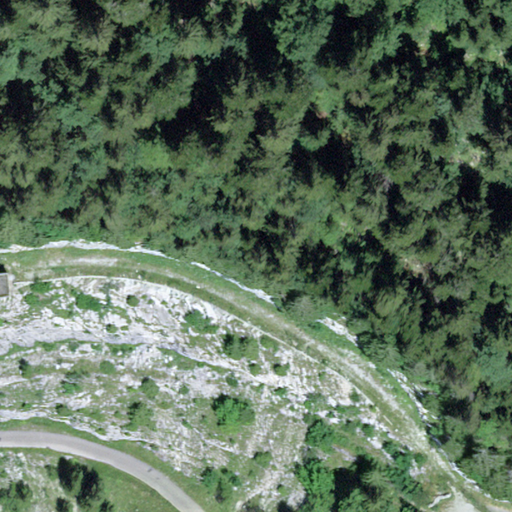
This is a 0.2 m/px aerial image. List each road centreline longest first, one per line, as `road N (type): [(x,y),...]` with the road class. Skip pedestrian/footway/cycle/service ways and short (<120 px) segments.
road 1 (track): [(469,511),(398,409),(349,366),(282,325),(169,278),(15,270)]
road 2 (unclassified): [(193,511),(101,453),(0,441)]
